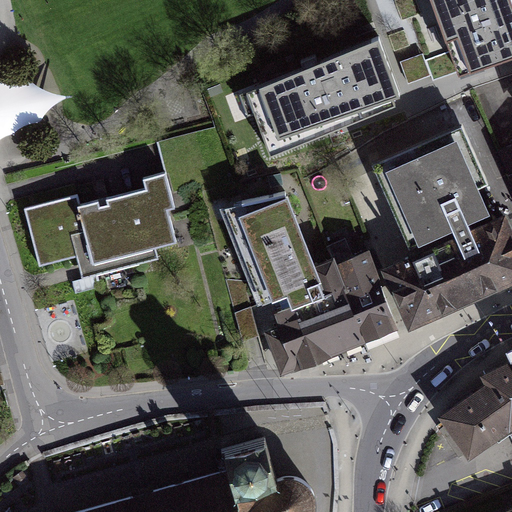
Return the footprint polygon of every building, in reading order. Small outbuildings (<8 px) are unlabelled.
[(511,0),(438,0),(470,78),(511,60),(511,0)] [(273,148),(416,90),(395,38),(252,96),(273,148)] [(0,82),(0,142),(11,134),(39,123),(66,96),(30,81),(0,82)] [(466,130),(375,167),(413,257),(397,264),(386,272),(408,323),(511,279),(511,233),(505,217),(494,222),(481,190),(490,186),(466,130)] [(26,208),(40,263),(77,253),(81,267),(83,275),(158,255),(156,247),(176,241),(168,209),(176,207),(166,171),(143,177),(146,187),(80,204),(77,194),(26,208)] [(284,194),(220,204),(259,307),(269,304),(277,325),(264,330),(278,372),(396,326),(368,254),(355,259),(347,240),(326,248),(330,260),(312,266),(284,194)] [(511,424),(511,367),(489,376),(493,382),(440,420),(465,457),(511,424)] [(312,511),(314,511),(318,502),(317,490),(312,479),(303,471),(291,469),(284,471),(279,474),(268,433),(222,445),(228,469),(67,511),(312,511)] [(511,511),(511,503),(489,511),(511,511)]
